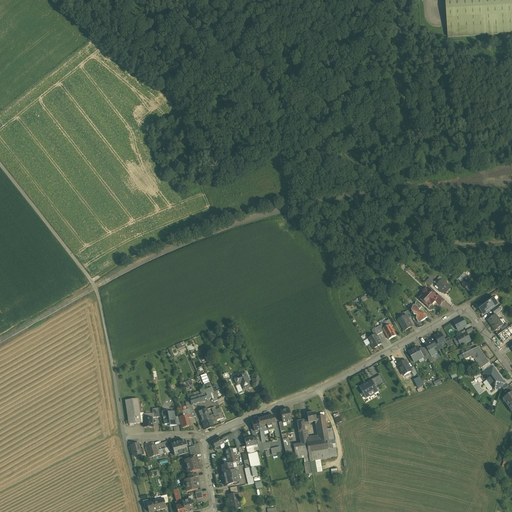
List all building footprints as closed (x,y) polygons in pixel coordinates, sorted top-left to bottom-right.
[(511,0),(446,0),(449,38),(511,35),(511,0)] [(429,278),(425,282),(430,286),(434,282),(429,278)] [(468,280),(466,279),(465,279),(462,283),(467,288),(466,289),(469,292),(475,286),(473,284),(472,283),(473,282),(470,278),(468,280)] [(451,287),(443,279),(437,285),(439,288),(438,289),(440,291),(441,290),(445,294),(451,287)] [(473,284),(475,286),(477,288),(481,283),(477,279),(473,284)] [(436,297),(428,288),(427,289),(425,289),(422,291),(423,293),(421,295),(423,296),(420,299),(429,308),(432,304),(433,305),(435,302),(435,301),(436,300),(438,298),(436,297)] [(445,301),(438,295),(436,297),(438,298),(436,300),(441,305),(445,301)] [(492,298),(478,308),(483,314),(488,311),(488,312),(491,309),(493,308),(491,305),(495,303),(492,298)] [(495,303),(491,305),(493,308),(491,309),(493,312),(499,308),(501,306),(499,303),(497,305),(495,303)] [(422,312),(419,311),(419,309),(415,306),(413,305),(412,309),(411,310),(412,311),(411,312),(413,312),(414,313),(414,315),(417,316),(416,319),(417,320),(422,321),(427,318),(426,316),(424,315),(422,312)] [(496,315),(495,315),(488,320),(496,331),(503,326),(503,325),(502,325),(499,321),(500,321),(496,315)] [(407,317),(399,321),(405,331),(412,327),(408,320),(407,317)] [(463,318),(454,323),(458,330),(464,327),(467,326),(463,318)] [(385,323),(381,326),(384,331),(391,327),(391,328),(393,327),(389,320),(385,322),(385,323)] [(391,327),(384,331),(389,340),(396,336),(391,328),(391,327)] [(503,342),(511,335),(511,328),(507,333),(505,331),(498,335),(503,342)] [(441,333),(434,336),(438,343),(435,344),(437,348),(446,343),(445,340),(441,333)] [(374,335),(368,339),(373,348),(381,344),(376,336),(376,334),(374,335)] [(467,336),(462,339),(460,336),(456,339),(457,341),(458,341),(461,345),(470,340),(467,336)] [(433,340),(430,342),(429,341),(427,342),(427,343),(428,343),(425,345),(426,347),(429,352),(434,350),(435,352),(438,350),(437,348),(435,344),(433,340)] [(469,346),(461,349),(463,354),(470,351),(471,350),(469,346)] [(419,349),(417,347),(409,352),(414,363),(419,360),(419,358),(422,357),(423,358),(419,349)] [(489,363),(478,347),(471,350),(470,351),(472,356),(481,368),(489,363)] [(463,354),(463,355),(465,359),(472,356),(470,351),(463,354)] [(405,361),(397,365),(403,376),(411,372),(410,369),(405,361)] [(489,371),(483,374),(487,380),(493,388),(495,391),(501,386),(504,384),(493,368),(489,371)] [(232,378),(230,379),(237,396),(245,392),(244,390),(250,387),(248,381),(250,380),(247,372),(245,372),(244,370),(231,376),(232,378)] [(203,384),(209,383),(207,374),(201,375),(203,384)] [(380,374),(371,380),(375,386),(379,384),(380,386),(385,383),(380,374)] [(257,376),(251,379),(254,386),(261,384),(257,376)] [(371,380),(360,387),(367,399),(379,392),(375,386),(371,380)] [(487,380),(484,383),(489,391),(493,388),(487,380)] [(212,388),(203,390),(205,394),(207,399),(211,398),(210,394),(214,392),(212,388)] [(511,393),(503,400),(506,403),(511,411),(511,393)] [(193,394),(188,395),(191,406),(203,402),(202,398),(198,399),(197,396),(194,397),(193,394)] [(137,399),(125,401),(128,425),(141,423),(139,414),(137,399)] [(191,406),(189,402),(188,402),(185,403),(187,410),(189,409),(191,417),(191,418),(195,417),(192,410),(191,406)] [(220,408),(215,410),(217,414),(218,416),(219,416),(220,420),(224,419),(220,408)] [(187,410),(182,411),(183,416),(186,415),(187,419),(191,418),(191,417),(189,409),(187,410)] [(200,411),(198,412),(202,423),(209,420),(207,414),(208,414),(206,409),(200,411)] [(289,410),(280,412),(282,422),(282,423),(283,423),(291,421),(289,410)] [(170,428),(177,426),(175,417),(174,412),(168,413),(167,411),(162,412),(165,425),(169,425),(170,428)] [(314,413),(306,414),(308,423),(315,422),(316,422),(315,418),(314,413)] [(339,413),(333,415),(335,423),(341,421),(339,413)] [(183,416),(179,417),(182,427),(189,426),(187,419),(186,415),(183,416)] [(273,415),(265,418),(266,425),(268,431),(274,429),(276,429),(275,424),(276,424),(273,415)] [(324,416),(315,418),(316,422),(315,422),(319,441),(326,440),(326,441),(328,440),(327,433),(326,430),(324,416)] [(144,418),(143,418),(143,423),(144,428),(152,427),(151,418),(144,418)] [(265,418),(257,419),(258,420),(259,426),(262,426),(266,425),(265,418)] [(202,423),(204,430),(214,427),(212,422),(211,420),(209,420),(202,423)] [(258,420),(251,422),(253,429),(254,432),(255,432),(260,430),(259,426),(258,420)] [(304,432),(303,421),(297,422),(301,444),(301,445),(306,444),(304,432)] [(221,438),(212,443),(215,449),(224,444),(221,438)] [(252,438),(244,440),(246,448),(253,447),(254,446),(253,446),(252,438)] [(288,440),(283,441),(285,453),(287,459),(295,457),(293,446),(289,446),(288,440)] [(308,443),(306,444),(308,453),(311,453),(327,450),(327,449),(326,441),(326,440),(319,441),(308,443)] [(178,443),(171,445),(173,451),(174,456),(188,452),(184,441),(180,442),(180,443),(178,443)] [(162,443),(148,447),(148,444),(145,444),(145,447),(144,447),(145,449),(145,448),(148,458),(158,455),(156,449),(158,448),(163,447),(162,443)] [(139,450),(138,444),(130,446),(133,456),(140,454),(141,454),(139,450)] [(301,444),(293,446),(295,457),(296,460),(304,458),(309,457),(308,453),(302,454),(301,445),(301,444)] [(194,446),(189,448),(191,457),(197,455),(194,446)] [(279,447),(270,449),(272,455),(281,453),(279,447)] [(335,448),(327,449),(327,450),(329,458),(337,457),(335,448)] [(327,450),(311,453),(313,461),(329,458),(327,450)] [(254,454),(248,455),(249,460),(250,464),(250,467),(251,467),(251,468),(255,467),(259,466),(256,453),(254,454)] [(235,454),(226,456),(228,465),(232,464),(237,463),(235,454)] [(196,458),(185,462),(188,473),(199,470),(196,458)] [(320,461),(310,462),(312,473),(321,472),(320,461)] [(228,465),(221,467),(223,473),(229,472),(228,469),(232,468),(232,464),(228,465)] [(232,468),(228,469),(229,472),(223,473),(225,487),(239,484),(236,471),(233,471),(232,468)] [(248,485),(254,484),(250,468),(244,470),(248,485)] [(195,478),(184,481),(185,485),(183,486),(184,488),(185,487),(186,492),(195,491),(198,490),(197,486),(198,485),(198,482),(196,482),(195,478)] [(231,495),(228,496),(231,510),(241,508),(239,499),(238,499),(237,494),(238,494),(238,493),(237,493),(231,495)] [(162,499),(155,501),(157,510),(166,508),(164,502),(163,499),(162,499)] [(190,500),(187,501),(187,500),(184,501),(184,502),(181,503),(182,506),(184,511),(192,511),(193,511),(194,511),(194,509),(193,509),(190,500)] [(147,503),(146,503),(147,507),(148,511),(151,511),(157,510),(155,501),(147,503)]
